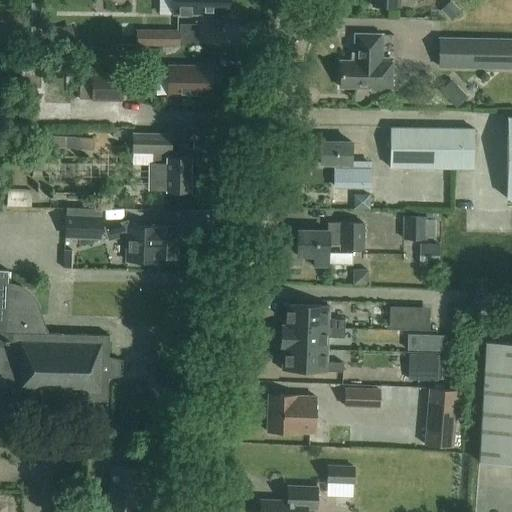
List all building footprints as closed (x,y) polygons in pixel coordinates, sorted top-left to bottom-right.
[(195,14),(195,12),(226,12),(226,0),(171,0),(172,13),(195,14)] [(31,40),(40,41),(40,26),(31,26),(31,40)] [(152,30),(153,45),(180,46),(180,30),(152,30)] [(390,91),(391,58),(380,58),(381,34),(354,33),(353,60),(339,60),(339,86),(371,87),(370,90),(390,91)] [(511,38),(438,37),(437,67),(511,69),(511,38)] [(166,77),(166,94),(209,95),(210,65),(166,64),(166,66),(153,65),(153,77),(166,77)] [(90,73),(90,99),(121,100),(121,74),(90,73)] [(472,168),(473,128),(390,127),(390,166),(472,168)] [(151,165),(165,165),(165,190),(188,190),(188,158),(166,158),(166,153),(168,153),(168,133),(131,133),(131,152),(151,153),(151,165)] [(58,144),(66,144),(66,148),(94,149),(94,137),(58,136),(58,144)] [(319,163),(335,163),(335,181),(369,182),(369,162),(350,162),(351,141),(320,140),(319,163)] [(433,194),(433,207),(450,207),(450,195),(433,194)] [(66,215),(65,237),(100,239),(102,217),(66,215)] [(435,219),(427,218),(427,215),(403,215),(402,239),(427,239),(427,235),(435,236),(435,219)] [(295,254),(314,254),(313,266),(327,266),(327,244),(363,244),(364,224),(328,223),(328,230),(296,230),(295,254)] [(175,226),(153,225),(153,226),(126,225),(125,260),(153,261),(153,256),(174,257),(175,226)] [(384,254),(400,253),(399,236),(383,236),(384,254)] [(426,247),(426,262),(440,262),(440,247),(426,247)] [(108,335),(36,333),(37,323),(41,323),(41,315),(37,314),(37,311),(36,307),(34,303),(33,300),(30,296),(28,294),(28,293),(23,290),(18,287),(13,285),(7,284),(8,270),(0,269),(0,386),(10,389),(10,397),(106,400),(107,379),(120,376),(121,359),(107,357),(108,335)] [(329,318),(329,306),(284,304),(283,325),(281,325),(344,328),(344,319),(329,318)] [(344,337),(344,328),(281,325),(280,347),(327,349),(328,336),(344,337)] [(511,341),(486,340),(479,461),(511,462),(511,341)] [(327,362),(327,349),(280,347),(280,348),(282,348),(281,369),(342,372),(343,362),(327,362)] [(407,379),(438,380),(438,354),(408,353),(407,379)] [(379,408),(380,388),(344,386),(343,406),(379,408)] [(425,444),(454,446),(459,391),(430,388),(425,444)] [(267,394),(266,431),(312,433),(314,396),(267,394)] [(327,464),(326,482),(353,483),(354,465),(327,464)] [(142,482),(143,468),(110,465),(106,511),(135,511),(138,482),(142,482)] [(304,511),(305,508),(316,509),(317,486),(287,485),(286,500),(259,499),(258,511),(304,511)]
